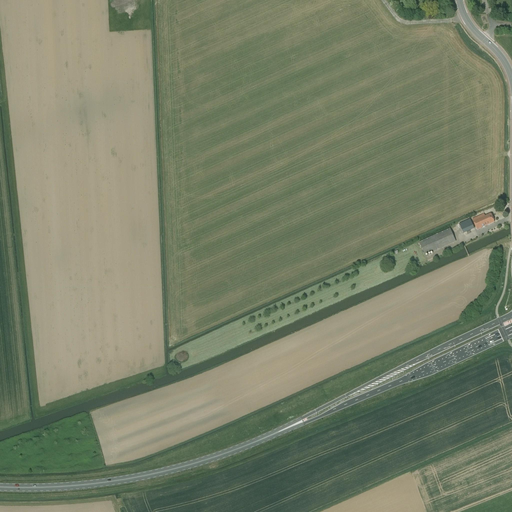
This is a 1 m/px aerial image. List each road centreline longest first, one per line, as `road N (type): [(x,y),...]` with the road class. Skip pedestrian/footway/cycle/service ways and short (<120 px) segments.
road 1 (primary): [(267,436),(152,474),(0,488)]
road 2 (primary): [(511,315),(267,436)]
road 3 (primary): [(267,436),(511,330)]
